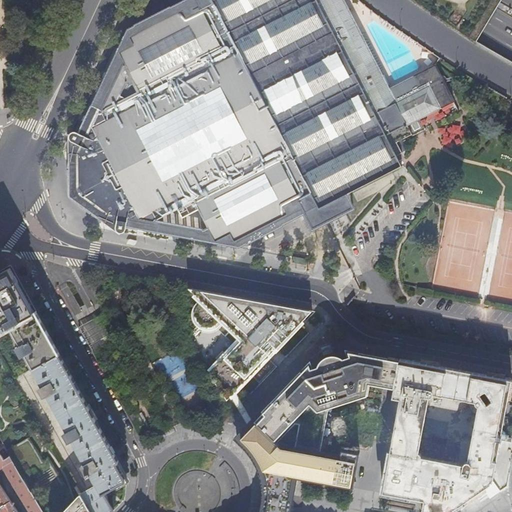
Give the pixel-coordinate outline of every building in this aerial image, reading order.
[(402,153),(396,142),(411,135),(412,136),(425,129),(424,128),(448,115),(442,106),(453,100),(435,65),(388,88),(343,0),(185,0),(128,29),(70,152),(70,161),(71,161),(71,183),(71,195),(106,221),(207,240),(239,246),(304,212),(312,229),(326,222),(353,208),(346,194),(401,165),(396,156),(402,153)] [(0,331),(10,326),(20,345),(16,347),(22,356),(25,354),(34,369),(60,353),(36,310),(34,311),(9,268),(0,273),(0,331)] [(208,372),(216,384),(227,400),(231,396),(235,391),(311,311),(188,288),(192,291),(202,301),(197,307),(195,311),(194,313),(194,317),(195,320),(198,324),(199,325),(201,327),(204,328),(207,329),(211,328),(213,328),(216,326),(222,320),(241,338),(208,372)] [(103,343),(100,338),(108,333),(98,316),(79,327),(92,349),(103,343)] [(321,346),(322,348),(325,358),(322,361),(320,365),(315,366),(313,358),(264,409),(265,411),(257,419),(261,423),(277,439),(280,442),(300,422),(305,423),(300,447),(323,451),(330,411),(333,407),(370,396),(373,383),(390,387),(396,388),(401,357),(396,356),(348,347),(351,355),(346,357),(342,355),(337,354),(334,344),(334,342),(329,343),(327,344),(321,346)] [(34,369),(31,370),(41,387),(39,388),(44,397),(46,396),(66,433),(65,434),(70,443),(71,442),(84,465),(83,466),(88,474),(92,472),(98,483),(81,494),(91,511),(112,511),(115,510),(105,492),(127,479),(117,462),(119,460),(60,353),(34,369)] [(423,511),(425,511),(452,511),(496,482),(511,393),(511,377),(401,357),(396,388),(394,397),(402,398),(384,492),(426,500),(423,511)] [(235,391),(231,396),(249,425),(253,420),(235,391)] [(249,425),(237,437),(244,443),(249,448),(253,453),(257,459),(260,465),(263,471),(265,478),(266,485),(266,491),(266,498),(265,504),(264,511),(263,511),(294,511),(295,509),(297,488),(300,476),(354,486),(361,452),(345,448),(344,455),(323,451),(300,447),(282,443),(280,442),(277,439),(261,423),(257,419),(255,418),(253,420),(249,425)] [(10,457),(5,448),(0,451),(0,454),(3,460),(9,457),(10,457)] [(42,511),(24,481),(23,481),(9,457),(3,460),(0,454),(0,469),(2,468),(28,511),(42,511)] [(0,508),(10,502),(0,485),(0,508)] [(91,511),(81,494),(81,493),(63,511),(91,511)] [(16,511),(10,502),(0,508),(0,511),(16,511)]
